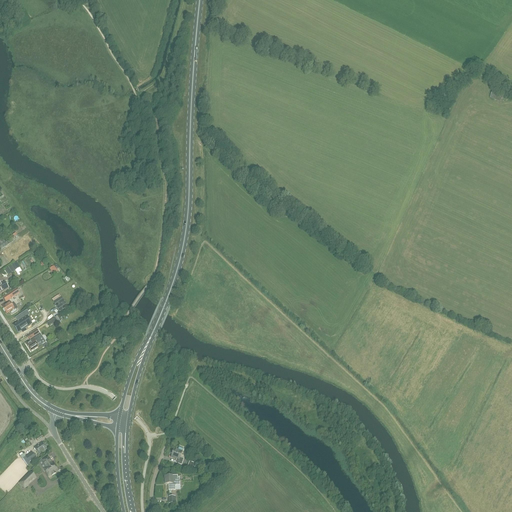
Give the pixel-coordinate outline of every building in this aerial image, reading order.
[(10,240),(0,245),(0,247),(1,249),(11,242),(10,240)] [(30,256),(20,261),(24,269),(34,263),(30,256)] [(9,275),(20,268),(17,262),(6,269),(9,275)] [(55,273),(60,269),(56,264),(51,268),(55,273)] [(0,285),(0,284),(0,293),(8,288),(5,282),(0,285)] [(11,299),(19,294),(16,289),(7,294),(11,299)] [(12,306),(10,302),(6,304),(5,304),(2,306),(2,307),(6,314),(10,312),(11,312),(10,313),(11,314),(12,315),(16,312),(17,311),(16,310),(17,309),(14,304),(12,306)] [(22,320),(14,325),(18,333),(28,326),(23,319),(28,316),(25,311),(19,316),(22,320)] [(60,321),(57,316),(54,317),(46,322),(49,326),(57,321),(58,323),(60,321)] [(60,330),(66,328),(63,322),(58,325),(60,330)] [(28,340),(39,333),(37,330),(26,337),(28,340)] [(39,340),(37,337),(34,339),(26,344),(31,351),(38,346),(36,342),(39,340)] [(39,454),(47,449),(42,442),(34,448),(39,454)] [(180,457),(182,452),(182,451),(174,448),(175,447),(174,447),(171,457),(177,458),(175,463),(182,465),(184,459),(180,457)] [(29,462),(36,458),(32,452),(25,456),(29,462)] [(48,457),(42,460),(46,468),(44,469),(48,476),(51,474),(52,475),(55,473),(55,472),(57,471),(53,463),(52,464),(48,457)] [(30,473),(21,483),(24,487),(35,478),(30,473)] [(177,477),(177,475),(164,476),(165,484),(168,484),(168,490),(175,490),(175,485),(178,485),(179,485),(180,484),(179,477),(177,477)]
